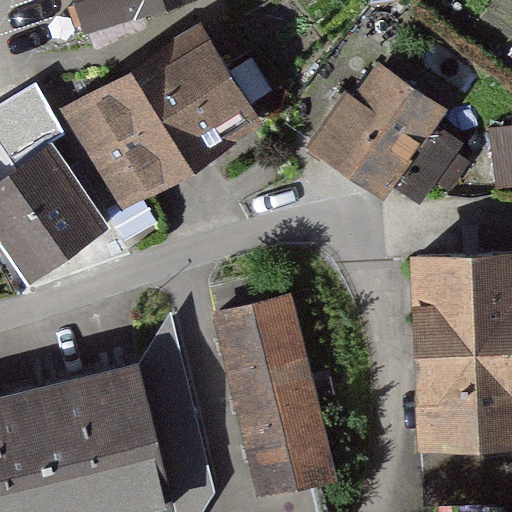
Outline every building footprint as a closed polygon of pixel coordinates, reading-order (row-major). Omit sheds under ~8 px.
[(94,0),(98,11),(131,0),(94,0)] [(80,104),(134,193),(272,111),(216,20),(80,104)] [(442,108),(375,61),(318,143),(385,189),(442,108)] [(0,181),(0,216),(33,270),(113,221),(31,86),(0,104),(0,105),(34,161),(0,181)] [(511,248),(426,251),(434,492),(511,489),(511,248)] [(294,293),(224,310),(269,487),(338,469),(294,293)] [(144,361),(0,396),(0,511),(74,511),(175,487),(144,361)]
